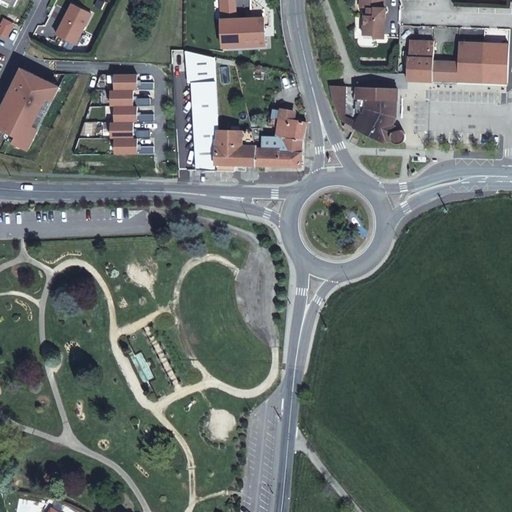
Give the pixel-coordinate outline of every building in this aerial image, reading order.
[(233,11),(236,11),(235,0),(220,0),(223,47),(266,45),(265,18),(251,18),(250,12),(246,12),(246,19),(233,19),(233,11)] [(363,13),(362,34),(372,34),(372,38),(384,38),(385,17),(386,17),(386,12),(386,7),(383,7),(383,0),(358,0),(358,7),(366,7),(366,13),(363,13)] [(56,34),(76,44),(92,14),(72,4),(56,34)] [(409,68),(408,80),(433,81),(434,61),(435,40),(411,39),(411,56),(409,56),(409,68)] [(471,82),(483,82),(484,42),(460,42),(459,61),(458,81),(471,82)] [(508,43),(484,42),(483,82),(495,83),(507,83),(508,43)] [(459,61),(434,61),(433,81),(446,81),(458,81),(459,61)] [(203,170),(217,171),(219,131),(217,82),(193,83),(198,170),(203,170)] [(347,112),(347,86),(331,85),(332,92),(335,99),(340,112),(343,112),(347,112)] [(366,98),(366,108),(359,121),(356,128),(374,137),(384,142),(386,138),(394,142),(397,143),(399,143),(401,142),(403,140),(404,138),(405,136),(405,134),(405,132),(404,130),(402,128),(393,123),(395,119),(397,115),(398,88),(358,86),(358,98),(366,98)] [(263,127),(253,128),(257,142),(263,143),(263,148),(281,149),(281,152),(302,152),(303,138),(306,122),(297,120),(299,109),(283,106),(278,136),(265,137),(263,127)] [(345,121),(354,125),(353,126),(356,128),(359,121),(343,112),(345,121)] [(236,165),(257,165),(258,147),(257,142),(255,143),(252,131),(240,131),(231,131),(219,131),(217,171),(235,171),(236,171),(236,165)] [(268,165),(301,166),(302,153),(302,152),(281,152),(281,149),(263,148),(263,143),(257,142),(258,147),(257,165),(268,165)]
